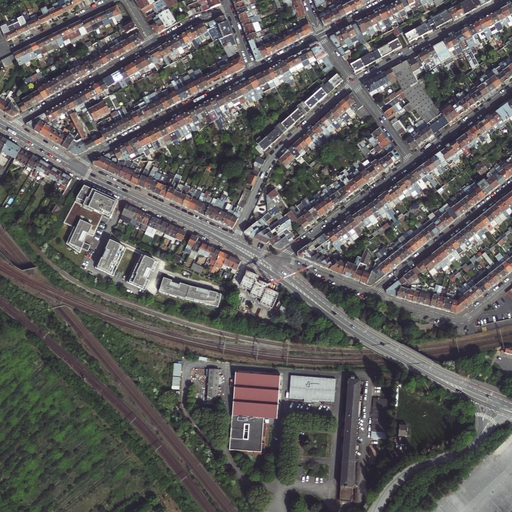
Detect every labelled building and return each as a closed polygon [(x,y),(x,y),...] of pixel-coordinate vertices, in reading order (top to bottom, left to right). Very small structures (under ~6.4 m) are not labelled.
[(64,0),(63,0),(58,3),(64,13),(67,12),(69,10),(64,0)] [(70,0),(64,0),(69,10),(73,9),(75,8),(74,6),(70,0)] [(139,8),(141,11),(149,6),(150,6),(154,3),(152,0),(144,0),(137,4),(139,8)] [(150,6),(149,6),(141,11),(145,17),(147,22),(153,19),(155,17),(168,10),(170,8),(177,4),(176,2),(175,0),(159,0),(154,3),(150,6)] [(202,13),(221,5),(220,3),(218,0),(200,8),(202,13)] [(250,6),(255,4),(253,0),(249,0),(235,6),(236,9),(237,11),(250,6)] [(316,8),(321,6),(326,3),(324,0),(316,0),(314,1),(316,6),(316,8)] [(338,0),(339,1),(346,15),(350,13),(352,12),(346,2),(345,0),(338,0)] [(352,0),(349,0),(346,2),(352,12),(355,10),(357,9),(352,0)] [(352,0),(357,9),(358,9),(361,8),(362,7),(358,0),(352,0)] [(406,8),(409,7),(405,0),(402,0),(399,2),(406,14),(408,12),(406,8)] [(428,4),(425,0),(419,0),(422,4),(423,6),(426,12),(428,12),(425,5),(428,4)] [(476,10),(471,2),(470,0),(459,6),(465,16),(471,13),(476,10)] [(481,7),(477,0),(474,0),(471,2),(476,10),(480,8),(481,7)] [(291,11),(303,7),(302,5),(300,1),(286,6),(288,12),(291,11)] [(346,15),(339,1),(334,4),(341,18),(344,16),(346,15)] [(399,2),(398,2),(394,4),(405,24),(407,23),(403,16),(406,15),(406,14),(399,2)] [(54,8),(58,16),(62,14),(64,13),(58,3),(53,5),(54,8)] [(341,18),(334,4),(329,7),(336,21),(339,19),(341,18)] [(402,26),(405,24),(394,4),(392,5),(388,7),(395,21),(398,19),(402,26)] [(118,6),(111,9),(117,21),(124,18),(121,12),(118,6)] [(237,11),(237,13),(238,15),(239,16),(251,12),(255,10),(257,9),(257,7),(251,9),(250,6),(237,11)] [(426,12),(423,6),(417,8),(421,15),(424,14),(426,12)] [(462,18),(465,16),(459,6),(454,9),(459,19),(462,18)] [(304,12),(303,7),(291,11),(292,16),(296,14),(298,19),(306,16),(304,12)] [(336,21),(329,7),(323,10),(330,24),(334,22),(336,21)] [(386,14),(389,19),(388,19),(390,23),(392,26),(394,30),(396,29),(394,24),(393,25),(392,23),(395,21),(388,7),(386,8),(383,10),(385,15),(386,14)] [(507,12),(508,12),(506,7),(504,8),(500,11),(508,25),(509,27),(511,25),(511,19),(511,17),(510,17),(507,12)] [(52,19),(48,11),(47,8),(41,10),(47,22),(50,20),(52,19)] [(54,8),(48,11),(52,19),(56,17),(58,16),(54,8)] [(454,9),(453,8),(448,11),(453,20),(454,22),(457,21),(459,19),(454,9)] [(108,11),(106,12),(111,23),(114,22),(116,25),(119,24),(117,21),(111,9),(108,11)] [(37,15),(41,24),(44,23),(47,22),(41,10),(40,11),(41,13),(37,15)] [(168,10),(155,17),(153,19),(154,21),(155,20),(157,23),(155,23),(157,26),(161,21),(168,10)] [(174,26),(177,25),(168,10),(161,21),(166,31),(174,26)] [(319,17),(324,27),(328,25),(330,24),(323,10),(318,13),(319,17)] [(378,13),(385,26),(390,23),(388,19),(389,19),(386,14),(385,15),(383,10),(381,11),(378,13)] [(448,11),(440,16),(444,24),(450,22),(453,20),(448,11)] [(508,25),(500,11),(498,12),(494,14),(496,19),(497,18),(499,23),(501,27),(506,25),(506,26),(508,25)] [(103,14),(100,15),(105,26),(111,23),(106,12),(103,14)] [(253,17),(251,12),(239,16),(240,20),(241,22),(253,17)] [(383,32),(382,30),(386,28),(385,26),(378,13),(376,14),(372,16),(374,20),(375,20),(378,24),(377,25),(380,30),(383,36),(388,33),(387,30),(383,32)] [(496,19),(494,14),(492,15),(489,17),(497,32),(498,31),(497,29),(501,27),(499,23),(497,18),(496,19)] [(17,18),(17,19),(24,33),(28,31),(30,30),(24,17),(23,15),(17,18)] [(28,15),(24,17),(30,30),(33,28),(35,27),(32,19),(30,20),(28,15)] [(31,18),(32,19),(35,27),(39,25),(41,24),(37,15),(31,18)] [(105,26),(100,15),(96,17),(94,18),(100,29),(105,26)] [(258,16),(253,17),(241,22),(243,26),(243,28),(259,22),(262,21),(260,15),(258,16)] [(375,20),(374,20),(372,16),(371,17),(367,18),(375,32),(380,30),(377,25),(378,24),(375,20)] [(431,20),(436,29),(439,27),(444,24),(440,16),(431,20)] [(212,22),(203,25),(206,31),(217,27),(228,23),(227,20),(226,17),(212,22)] [(496,32),(497,32),(489,17),(487,17),(483,20),(485,25),(486,24),(489,29),(488,29),(490,33),(495,31),(496,32)] [(92,19),(89,21),(93,30),(94,32),(100,29),(94,18),(92,19)] [(375,33),(375,32),(367,18),(366,19),(362,21),(369,35),(369,36),(375,33)] [(24,33),(17,19),(15,20),(14,20),(12,21),(13,23),(19,35),(22,34),(24,33)] [(152,23),(149,25),(153,31),(155,35),(158,36),(161,34),(157,26),(155,23),(157,23),(155,20),(154,21),(153,19),(147,22),(148,23),(151,22),(152,23)] [(486,24),(485,25),(483,20),(481,21),(477,23),(486,38),(487,37),(486,35),(490,33),(488,29),(489,29),(486,24)] [(79,22),(76,24),(82,38),(86,36),(85,34),(87,33),(83,23),(82,21),(79,22)] [(87,33),(93,30),(89,21),(86,22),(83,23),(87,33)] [(164,32),(166,31),(161,21),(157,26),(161,34),(164,32)] [(367,36),(369,35),(362,21),(360,22),(357,24),(362,35),(366,33),(367,35),(367,36)] [(263,32),(259,22),(243,28),(246,34),(247,38),(263,32)] [(300,26),(301,27),(306,37),(310,34),(313,33),(310,26),(308,22),(300,26)] [(19,35),(13,23),(7,26),(8,28),(13,38),(17,36),(19,35)] [(136,26),(134,23),(127,27),(124,29),(127,33),(127,34),(131,32),(132,31),(137,28),(136,26)] [(232,34),(228,23),(217,27),(206,31),(210,37),(211,40),(213,43),(214,43),(219,40),(227,55),(228,58),(239,52),(232,34)] [(485,38),(486,38),(477,23),(476,24),(472,26),(480,39),(484,37),(485,38)] [(83,38),(82,38),(76,24),(73,25),(70,27),(77,41),(83,38)] [(363,36),(362,35),(357,24),(355,25),(352,27),(358,40),(362,47),(367,44),(363,36)] [(200,26),(198,27),(205,39),(210,37),(206,31),(203,25),(202,26),(200,26)] [(425,25),(415,30),(419,38),(426,35),(429,33),(425,25)] [(10,39),(13,38),(8,28),(7,26),(1,28),(7,41),(10,39)] [(481,42),(480,39),(472,26),(471,26),(467,29),(474,42),(477,40),(479,44),(480,44),(481,45),(483,44),(481,42)] [(68,28),(64,30),(72,44),(77,41),(70,27),(68,28)] [(205,39),(198,27),(197,28),(194,30),(199,39),(201,42),(205,40),(205,39)] [(299,28),(301,30),(296,33),(299,40),(303,38),(306,37),(301,27),(299,28)] [(357,40),(358,40),(352,27),(349,28),(345,30),(351,41),(356,38),(357,40)] [(134,36),(140,45),(143,43),(145,42),(138,31),(137,28),(132,31),(133,32),(134,32),(136,35),(134,35),(134,36)] [(461,32),(470,49),(476,45),(474,42),(467,29),(464,30),(461,32)] [(62,31),(59,32),(64,44),(66,48),(72,45),(72,44),(64,30),(62,31)] [(199,39),(194,30),(193,30),(190,32),(195,41),(199,39)] [(354,47),(351,41),(345,30),(344,31),(341,32),(343,37),(342,37),(345,42),(348,47),(349,49),(354,47)] [(414,41),(419,38),(415,30),(405,36),(409,44),(414,41)] [(264,31),(263,32),(247,38),(249,42),(249,43),(256,40),(258,39),(262,38),(264,37),(266,36),(264,31)] [(56,34),(53,35),(59,47),(64,44),(59,32),(56,34)] [(188,33),(185,35),(190,43),(192,42),(197,51),(200,50),(197,45),(195,41),(190,32),(188,33)] [(339,33),(335,35),(343,50),(348,47),(345,42),(342,37),(343,37),(341,32),(339,33)] [(479,66),(470,49),(461,32),(458,33),(454,36),(463,52),(473,70),(478,66),(479,66)] [(297,41),(299,40),(296,33),(291,35),(290,33),(288,33),(289,35),(293,43),(297,41)] [(59,47),(53,35),(50,37),(48,38),(53,50),(54,50),(59,47)] [(190,43),(185,35),(184,35),(181,37),(187,49),(188,50),(190,48),(188,44),(190,43)] [(291,44),(293,43),(289,35),(283,38),(287,46),(291,44)] [(333,36),(329,39),(342,58),(345,56),(346,56),(345,54),(343,50),(335,35),(333,36)] [(123,37),(125,41),(130,50),(133,49),(135,48),(130,38),(127,40),(126,37),(125,37),(124,36),(123,37)] [(130,38),(135,48),(138,46),(140,45),(134,36),(130,38)] [(272,54),(274,53),(271,45),(267,36),(266,36),(264,37),(267,45),(264,46),(268,56),(272,54)] [(463,52),(454,36),(452,37),(448,39),(450,44),(451,43),(453,47),(453,48),(457,55),(463,52)] [(130,50),(125,41),(123,37),(118,40),(120,44),(125,53),(128,52),(130,50)] [(187,49),(181,37),(179,38),(176,40),(183,52),(187,49)] [(277,38),(275,39),(276,43),(277,43),(280,50),(283,49),(285,48),(287,46),(283,38),(282,37),(278,40),(277,38)] [(53,50),(48,38),(45,39),(42,41),(48,53),(53,50)] [(267,57),(268,56),(264,46),(262,38),(258,39),(259,42),(257,43),(260,51),(263,59),(267,57)] [(100,46),(109,63),(113,60),(115,59),(110,50),(107,52),(102,44),(105,41),(104,39),(99,42),(97,42),(100,46)] [(446,40),(443,42),(452,58),(457,55),(453,48),(453,47),(451,43),(450,44),(448,39),(446,40)] [(115,47),(120,56),(123,55),(125,53),(120,44),(118,40),(114,42),(113,43),(115,47)] [(183,52),(176,40),(175,40),(172,42),(178,53),(180,56),(184,53),(183,52)] [(252,49),(253,53),(258,51),(255,43),(257,42),(256,40),(249,43),(252,49)] [(402,48),(398,40),(388,45),(392,53),(398,50),(402,48)] [(39,42),(36,43),(42,55),(48,53),(42,41),(39,42)] [(178,53),(172,42),(171,43),(167,45),(174,57),(176,56),(175,55),(178,53)] [(446,66),(454,62),(452,58),(443,42),(438,44),(432,48),(440,63),(441,64),(444,63),(446,66)] [(31,46),(37,58),(42,55),(36,43),(34,45),(31,46)] [(110,50),(115,59),(119,57),(120,56),(115,47),(113,43),(108,46),(110,50)] [(280,50),(277,43),(276,43),(271,45),(274,53),(278,51),(280,50)] [(505,52),(511,48),(508,44),(505,47),(503,48),(505,52)] [(174,57),(167,45),(166,45),(162,48),(168,57),(170,55),(172,58),(173,58),(174,59),(175,59),(174,57)] [(388,45),(374,53),(378,61),(385,57),(392,53),(388,45)] [(28,47),(25,49),(31,61),(37,58),(31,46),(28,47)] [(97,52),(104,65),(108,63),(109,63),(100,46),(97,47),(99,51),(97,52)] [(334,68),(319,46),(317,46),(314,47),(310,49),(317,61),(319,64),(323,62),(327,68),(322,71),(324,76),(334,68)] [(166,58),(168,57),(162,48),(161,48),(158,50),(162,58),(167,67),(169,66),(170,66),(166,58)] [(436,67),(440,63),(432,48),(430,49),(427,50),(436,67)] [(500,50),(496,53),(499,57),(505,52),(503,48),(500,50)] [(19,52),(25,63),(25,64),(31,61),(25,49),(23,50),(19,52)] [(88,59),(95,71),(98,69),(100,68),(92,55),(89,49),(86,51),(84,52),(88,59)] [(317,61),(310,49),(309,50),(304,52),(310,64),(317,61)] [(158,61),(162,58),(158,50),(154,52),(148,56),(153,65),(157,63),(159,62),(158,61)] [(422,53),(430,67),(431,67),(433,70),(436,67),(427,50),(425,51),(422,53)] [(260,51),(258,52),(258,51),(253,53),(257,61),(258,62),(260,61),(263,59),(260,51)] [(345,56),(348,60),(358,55),(355,51),(351,53),(346,56),(345,56)] [(19,66),(25,63),(19,52),(17,53),(14,55),(16,60),(17,61),(19,66)] [(92,55),(100,68),(103,66),(104,65),(97,52),(92,55)] [(310,64),(304,52),(302,53),(297,56),(304,68),(310,64)] [(372,64),(378,61),(374,53),(361,60),(365,68),(372,64)] [(431,69),(430,67),(422,53),(420,54),(417,56),(418,58),(424,69),(426,72),(431,69)] [(217,55),(220,61),(217,62),(221,69),(226,78),(229,77),(231,76),(226,66),(222,58),(221,56),(219,54),(217,55)] [(16,60),(14,55),(1,61),(5,67),(17,61),(16,60)] [(234,75),(236,73),(231,63),(228,58),(227,55),(222,58),(226,66),(231,76),(234,75)] [(236,60),(236,61),(231,63),(236,73),(241,71),(244,69),(245,66),(241,56),(240,55),(236,57),(237,59),(236,60)] [(153,65),(148,56),(147,56),(143,58),(150,70),(155,67),(153,65)] [(304,68),(297,56),(296,56),(291,59),(298,71),(304,68)] [(145,73),(150,70),(143,58),(142,59),(138,61),(145,73)] [(406,62),(412,73),(420,69),(421,71),(424,69),(418,58),(416,59),(412,61),(410,62),(410,60),(406,62)] [(84,63),(90,73),(93,72),(95,71),(88,59),(86,60),(86,61),(84,63)] [(291,74),(298,71),(291,59),(289,60),(284,62),(291,74)] [(361,70),(365,68),(361,60),(351,65),(355,73),(361,70)] [(145,73),(138,61),(137,62),(134,64),(139,73),(140,76),(145,73)] [(289,78),(292,77),(291,74),(284,62),(282,64),(278,66),(287,83),(289,87),(294,84),(292,81),(291,81),(289,78)] [(412,73),(406,62),(397,67),(391,70),(397,82),(401,89),(403,93),(406,99),(410,104),(414,110),(420,117),(435,106),(421,88),(419,84),(422,82),(420,79),(417,81),(412,73)] [(90,73),(84,63),(79,66),(85,76),(89,74),(90,73)] [(134,76),(139,73),(134,64),(131,65),(129,67),(134,76)] [(511,77),(511,73),(505,65),(505,64),(499,68),(502,73),(508,80),(511,77)] [(85,76),(79,66),(79,65),(74,68),(81,79),(83,77),(85,76)] [(70,71),(73,76),(76,82),(79,80),(81,79),(74,68),(73,66),(68,68),(70,71)] [(286,84),(287,83),(278,66),(276,67),(272,69),(280,85),(284,83),(284,84),(285,83),(286,84)] [(129,67),(127,68),(126,68),(124,70),(130,81),(132,80),(135,78),(134,76),(129,67)] [(226,78),(221,69),(204,78),(209,87),(219,82),(222,81),(226,78)] [(280,85),(272,69),(270,70),(267,71),(276,87),(280,85)] [(119,72),(123,80),(127,88),(129,87),(130,86),(128,82),(130,81),(124,70),(122,71),(119,72)] [(207,89),(209,87),(204,78),(200,70),(195,73),(204,90),(207,89)] [(389,71),(385,74),(391,86),(397,82),(391,70),(389,71)] [(498,76),(494,70),(491,72),(492,73),(493,75),(501,85),(506,82),(508,80),(502,73),(498,76)] [(265,72),(262,74),(271,90),(272,93),(276,91),(275,88),(276,87),(267,71),(265,72)] [(43,77),(40,72),(37,74),(35,75),(36,77),(38,81),(43,78),(43,77)] [(115,75),(111,77),(115,84),(118,82),(123,80),(119,72),(115,75)] [(62,75),(61,76),(64,82),(67,87),(69,86),(70,85),(72,84),(69,79),(65,73),(62,75)] [(202,91),(204,90),(195,73),(189,76),(198,93),(202,91)] [(174,81),(177,86),(174,88),(181,102),(185,100),(187,99),(179,85),(178,82),(174,74),(171,75),(174,81)] [(255,78),(263,94),(271,90),(262,74),(260,75),(255,78)] [(391,86),(385,74),(382,75),(378,77),(384,87),(387,86),(388,87),(391,86)] [(43,78),(44,80),(50,90),(54,87),(51,81),(50,82),(49,83),(48,80),(50,79),(47,75),(43,77),(43,78)] [(329,83),(325,78),(321,82),(323,84),(330,93),(338,86),(343,81),(338,75),(329,83)] [(500,87),(501,85),(493,75),(487,79),(495,90),(500,87)] [(196,94),(198,93),(189,76),(183,78),(192,96),(196,94)] [(450,82),(452,84),(460,78),(458,76),(450,82)] [(485,76),(479,80),(482,85),(489,94),(493,91),(495,90),(487,79),(485,76)] [(106,80),(103,81),(107,88),(115,84),(111,77),(106,80)] [(190,97),(192,96),(183,78),(183,77),(180,79),(180,80),(178,82),(179,85),(187,99),(190,97)] [(376,78),(372,81),(379,94),(385,90),(384,87),(378,77),(376,78)] [(263,94),(255,78),(253,79),(249,81),(259,100),(262,99),(261,95),(263,94)] [(53,95),(50,90),(44,80),(39,83),(48,98),(51,96),(53,95)] [(123,90),(127,88),(123,80),(118,82),(123,90)] [(107,88),(103,81),(100,83),(98,84),(106,99),(108,97),(106,92),(108,91),(107,88)] [(256,102),(259,100),(249,81),(247,82),(244,84),(253,101),(255,100),(256,102)] [(368,83),(363,86),(372,98),(379,94),(372,81),(368,83)] [(35,85),(37,88),(44,100),(46,99),(48,98),(39,83),(35,85)] [(95,86),(93,87),(101,101),(103,100),(106,99),(98,84),(95,86)] [(169,86),(170,89),(167,91),(175,105),(179,103),(181,102),(174,88),(172,84),(169,86)] [(253,101),(244,84),(242,85),(238,87),(246,103),(249,101),(251,105),(254,103),(253,101)] [(313,97),(319,103),(325,97),(330,93),(323,84),(319,88),(321,90),(313,97)] [(487,96),(489,94),(482,85),(477,90),(483,99),(487,96)] [(90,89),(88,90),(93,99),(96,97),(99,102),(101,101),(93,87),(90,89)] [(245,107),(248,106),(246,103),(238,87),(236,88),(233,90),(240,103),(241,105),(241,106),(244,104),(245,107)] [(31,91),(33,94),(38,103),(41,102),(44,100),(37,88),(31,91)] [(481,100),(483,99),(477,90),(475,88),(471,91),(479,102),(481,100)] [(159,91),(156,93),(159,97),(165,110),(168,109),(170,108),(162,92),(160,89),(158,90),(159,91)] [(93,99),(88,90),(85,92),(83,93),(91,106),(94,104),(91,100),(93,99)] [(174,106),(175,105),(167,91),(167,90),(162,92),(170,108),(172,107),(174,106)] [(234,106),(240,103),(233,90),(231,90),(227,93),(234,106)] [(467,95),(474,105),(477,103),(479,102),(471,91),(469,93),(467,90),(464,92),(467,95)] [(397,97),(395,93),(395,92),(389,96),(389,97),(391,101),(397,97)] [(91,106),(83,93),(81,94),(78,95),(85,106),(86,109),(87,108),(91,106)] [(163,111),(165,110),(159,97),(156,93),(150,96),(152,99),(152,100),(159,113),(163,111)] [(234,106),(227,93),(225,93),(221,96),(229,111),(235,108),(234,106)] [(350,109),(353,107),(358,112),(363,108),(353,93),(348,97),(343,101),(350,109)] [(385,106),(380,109),(384,115),(399,104),(400,103),(398,101),(401,99),(403,101),(406,99),(403,93),(397,97),(391,101),(385,106)] [(473,106),(474,105),(467,95),(465,97),(462,93),(460,95),(470,109),(473,106)] [(38,103),(33,94),(28,97),(33,107),(36,105),(38,103)] [(459,101),(460,103),(458,105),(464,113),(468,110),(470,109),(460,95),(459,94),(456,96),(459,101)] [(0,109),(4,102),(8,96),(6,95),(5,97),(1,95),(0,96),(0,109)] [(74,98),(80,109),(85,106),(78,95),(76,97),(74,98)] [(5,113),(11,104),(14,100),(10,97),(8,96),(4,102),(0,109),(3,112),(5,113)] [(231,114),(229,111),(221,96),(219,96),(215,99),(223,114),(225,112),(228,116),(231,114)] [(24,103),(28,110),(30,108),(33,107),(28,97),(22,100),(24,103)] [(147,97),(144,99),(146,103),(153,117),(157,115),(159,113),(152,100),(152,99),(149,101),(147,97)] [(299,105),(307,113),(314,107),(319,103),(313,97),(304,104),(302,102),(299,105)] [(391,101),(389,97),(383,101),(384,103),(385,106),(391,101)] [(72,99),(70,100),(75,109),(77,113),(78,113),(81,111),(80,109),(74,98),(72,99)] [(224,119),(225,119),(223,114),(215,99),(213,100),(209,102),(221,124),(225,122),(224,119)] [(66,102),(71,111),(75,109),(70,100),(68,101),(66,102)] [(108,108),(103,100),(101,101),(99,102),(98,102),(99,104),(100,105),(103,111),(108,108)] [(350,118),(355,114),(350,109),(343,101),(341,103),(339,105),(350,118)] [(451,101),(448,103),(451,107),(458,117),(462,114),(464,113),(458,105),(455,107),(454,105),(451,101)] [(62,105),(70,117),(71,117),(73,115),(71,111),(66,102),(64,103),(62,105)] [(207,103),(203,105),(211,119),(214,117),(216,121),(218,126),(221,124),(209,102),(207,103)] [(19,106),(22,113),(24,111),(28,110),(24,103),(19,106)] [(140,124),(141,123),(134,110),(132,105),(131,103),(129,104),(131,108),(133,111),(130,112),(136,125),(140,124)] [(141,105),(140,103),(138,104),(146,120),(150,118),(153,117),(146,103),(141,105)] [(12,105),(11,104),(5,113),(12,117),(14,117),(18,115),(20,114),(17,110),(18,109),(15,107),(14,107),(12,105)] [(144,121),(146,120),(138,104),(134,106),(135,109),(134,110),(141,123),(144,121)] [(402,109),(399,104),(384,115),(385,117),(388,120),(402,109)] [(410,104),(404,108),(409,114),(414,110),(410,104)] [(66,119),(70,117),(62,105),(60,106),(59,107),(66,119)] [(210,124),(213,123),(211,119),(203,105),(199,107),(193,110),(200,123),(202,122),(202,121),(207,118),(210,124)] [(296,107),(298,110),(290,117),(295,124),(302,118),(307,113),(299,105),(296,107)] [(344,121),(346,123),(350,118),(339,105),(337,107),(334,109),(338,113),(337,113),(341,118),(341,117),(344,121)] [(511,122),(511,121),(511,111),(507,105),(505,106),(502,109),(510,120),(511,122)] [(55,109),(62,121),(66,119),(59,107),(57,108),(55,109)] [(135,126),(136,125),(130,112),(127,113),(124,107),(121,108),(122,110),(132,128),(135,126)] [(458,117),(451,107),(441,114),(448,124),(454,120),(458,117)] [(90,110),(93,116),(98,113),(95,108),(93,109),(90,110)] [(58,123),(62,121),(55,109),(53,110),(51,111),(58,123)] [(332,111),(329,114),(340,125),(344,121),(341,117),(341,118),(337,113),(338,113),(334,109),(332,111)] [(510,120),(502,109),(501,110),(496,113),(503,123),(507,120),(507,121),(510,120)] [(130,129),(132,128),(122,110),(117,113),(126,131),(130,129)] [(204,130),(200,123),(193,110),(191,111),(187,113),(196,129),(199,128),(201,132),(204,130)] [(45,115),(48,119),(50,123),(51,122),(54,125),(57,124),(58,123),(51,111),(48,113),(45,115)] [(370,116),(366,111),(360,115),(364,121),(370,116)] [(124,132),(126,131),(117,113),(117,112),(114,114),(118,123),(116,124),(121,134),(123,132),(124,132)] [(73,122),(78,119),(77,117),(77,116),(79,114),(78,113),(77,113),(73,115),(71,117),(73,122)] [(186,114),(181,116),(189,131),(192,129),(193,132),(194,132),(196,134),(198,133),(196,129),(187,113),(186,114)] [(491,117),(499,129),(501,132),(506,128),(503,123),(496,113),(494,115),(491,117)] [(336,131),(341,127),(340,125),(329,114),(327,115),(324,118),(327,122),(328,121),(331,125),(336,131)] [(441,114),(425,125),(433,136),(441,129),(448,124),(441,114)] [(48,119),(45,115),(27,125),(27,127),(35,132),(40,123),(41,123),(46,120),(48,119)] [(192,137),(190,134),(189,131),(181,116),(179,117),(175,119),(183,135),(186,140),(192,137)] [(372,119),(370,116),(364,121),(362,122),(364,125),(372,119)] [(119,135),(121,134),(116,124),(112,117),(110,118),(112,122),(111,123),(109,124),(116,136),(119,135)] [(277,126),(283,134),(290,128),(295,124),(290,117),(283,123),(282,122),(277,126)] [(499,129),(491,117),(489,118),(485,121),(486,122),(488,125),(489,125),(492,129),(491,129),(494,133),(499,129)] [(114,137),(116,136),(109,124),(107,118),(102,121),(102,122),(111,139),(114,137)] [(331,135),(336,131),(331,125),(328,121),(327,122),(324,118),(323,120),(320,122),(331,135)] [(44,125),(41,123),(40,123),(35,132),(37,133),(40,135),(46,126),(49,123),(50,123),(48,119),(46,120),(47,122),(46,122),(45,124),(44,125)] [(183,135),(175,119),(173,120),(169,123),(177,138),(183,135)] [(421,120),(416,123),(420,128),(428,139),(431,137),(433,136),(425,125),(421,120)] [(396,132),(399,136),(409,150),(411,149),(412,151),(416,148),(418,147),(406,131),(399,121),(398,122),(397,122),(400,126),(402,128),(396,132)] [(485,121),(484,121),(480,124),(486,133),(488,135),(489,137),(494,133),(491,129),(492,129),(489,125),(488,125),(486,122),(485,121)] [(109,140),(111,139),(102,122),(100,123),(102,127),(99,128),(102,132),(106,141),(109,140)] [(327,139),(331,135),(320,122),(318,124),(315,126),(318,130),(319,129),(322,133),(327,139)] [(177,138),(169,123),(167,124),(163,125),(171,140),(172,141),(174,140),(176,143),(176,144),(179,142),(177,138)] [(486,133),(480,124),(478,126),(475,128),(486,142),(488,140),(486,136),(484,134),(486,133)] [(171,140),(163,125),(161,126),(157,129),(163,139),(165,143),(171,140)] [(46,126),(40,135),(44,137),(46,139),(52,129),(46,126)] [(54,126),(52,129),(46,139),(49,140),(51,141),(59,129),(54,126)] [(266,138),(272,144),(278,139),(283,134),(277,126),(273,130),(274,131),(266,138)] [(322,143),(327,139),(322,133),(319,129),(318,130),(315,126),(313,128),(310,130),(322,143)] [(426,140),(428,139),(420,128),(415,132),(423,143),(426,140)] [(483,144),(486,142),(475,128),(474,129),(470,132),(473,136),(474,136),(477,139),(479,138),(480,140),(483,144)] [(59,129),(51,141),(54,143),(56,144),(63,132),(59,129)] [(63,132),(56,144),(59,146),(62,148),(70,135),(72,133),(65,129),(63,132)] [(163,139),(157,129),(156,130),(152,131),(161,148),(164,147),(163,145),(160,140),(163,139)] [(379,129),(365,140),(367,142),(368,142),(370,144),(383,135),(381,131),(379,129)] [(409,131),(408,130),(406,131),(418,147),(422,144),(423,143),(415,132),(413,129),(409,131)] [(306,134),(312,142),(316,147),(318,148),(322,144),(322,143),(310,130),(309,132),(306,134)] [(161,148),(152,131),(150,133),(146,134),(155,150),(155,151),(161,148)] [(474,136),(473,136),(470,132),(469,132),(465,135),(473,146),(475,149),(478,147),(476,144),(474,142),(476,140),(477,139),(474,136)] [(101,133),(96,135),(101,144),(103,143),(105,142),(101,133)] [(152,152),(155,150),(146,134),(145,135),(141,137),(151,156),(152,158),(155,157),(152,152)] [(304,136),(301,139),(310,149),(312,151),(316,147),(312,142),(306,134),(304,136)] [(70,135),(62,148),(65,150),(68,151),(74,142),(76,138),(70,135)] [(96,135),(92,137),(93,141),(96,146),(99,145),(101,144),(96,135)] [(370,145),(374,150),(378,146),(379,147),(383,143),(382,143),(387,140),(385,137),(383,135),(370,144),(370,145)] [(468,150),(473,146),(465,135),(463,137),(460,139),(463,144),(464,143),(467,147),(467,148),(468,150)] [(255,142),(264,151),(266,150),(272,144),(266,138),(263,141),(259,136),(256,139),(255,142)] [(0,155),(2,151),(8,141),(6,140),(1,137),(0,139),(0,155)] [(146,158),(151,156),(141,137),(139,138),(136,140),(143,153),(144,155),(146,158)] [(84,142),(88,151),(91,149),(95,147),(92,141),(91,140),(89,141),(88,139),(84,142)] [(306,153),(310,149),(301,139),(299,140),(296,143),(306,153)] [(459,140),(455,143),(462,153),(466,157),(471,153),(468,150),(467,148),(467,147),(464,143),(463,144),(460,139),(459,140)] [(140,155),(143,153),(136,140),(135,140),(133,141),(140,155)] [(382,143),(383,143),(379,147),(378,146),(374,150),(378,155),(379,154),(381,152),(384,150),(385,149),(387,148),(391,145),(389,142),(387,140),(382,143)] [(15,145),(8,141),(2,151),(13,158),(15,159),(21,150),(21,149),(19,148),(15,145)] [(88,151),(84,142),(83,141),(77,144),(74,142),(68,151),(75,156),(78,156),(81,154),(88,151)] [(135,157),(140,155),(133,141),(131,142),(128,144),(135,157)] [(366,147),(362,142),(357,146),(361,151),(366,147)] [(294,144),(292,147),(301,157),(306,153),(296,143),(294,144)] [(462,153),(455,143),(453,144),(450,146),(458,156),(462,153)] [(131,159),(135,157),(128,144),(127,144),(126,145),(124,146),(131,159)] [(387,148),(384,150),(394,164),(398,161),(400,157),(391,145),(387,148)] [(131,159),(124,146),(123,147),(119,149),(123,158),(125,162),(126,162),(127,162),(131,159)] [(448,148),(445,150),(448,154),(452,158),(451,159),(454,163),(460,159),(458,156),(450,146),(448,148)] [(301,157),(292,147),(289,149),(287,151),(294,159),(297,163),(302,159),(301,157)] [(381,173),(384,171),(378,163),(376,161),(376,160),(373,163),(367,155),(370,152),(366,147),(361,151),(367,160),(370,164),(378,175),(381,173)] [(118,161),(123,158),(119,149),(116,150),(113,152),(115,156),(118,161)] [(24,152),(21,150),(15,159),(21,162),(27,153),(24,152)] [(381,152),(386,157),(383,159),(382,160),(385,164),(386,163),(390,167),(392,165),(394,164),(384,150),(381,152)] [(448,154),(445,150),(443,151),(440,154),(446,162),(448,165),(449,166),(453,164),(454,165),(455,164),(454,163),(451,159),(452,158),(448,154)] [(279,161),(285,167),(288,164),(294,159),(287,151),(282,157),(279,161)] [(30,155),(27,153),(21,162),(27,166),(32,157),(30,155)] [(93,162),(94,166),(98,168),(102,170),(107,160),(106,159),(108,157),(110,156),(109,154),(93,162)] [(446,162),(440,154),(437,156),(435,157),(441,165),(446,162)] [(129,182),(131,183),(138,168),(139,167),(141,162),(146,159),(146,158),(144,155),(132,161),(133,163),(132,165),(125,180),(129,182)] [(32,157),(27,166),(26,167),(33,170),(34,169),(39,160),(37,158),(33,156),(32,157)] [(107,160),(102,170),(106,172),(108,173),(113,163),(117,164),(119,164),(119,163),(118,161),(115,156),(112,157),(111,157),(110,158),(112,159),(111,162),(107,160)] [(255,162),(263,166),(265,161),(257,157),(255,162)] [(441,165),(435,157),(432,159),(430,161),(440,175),(441,176),(444,174),(441,170),(439,168),(442,166),(441,165)] [(355,168),(367,184),(371,181),(373,179),(365,168),(363,166),(360,168),(356,162),(355,163),(352,158),(349,160),(355,168)] [(39,160),(34,169),(36,170),(35,173),(39,175),(45,164),(43,162),(39,160)] [(385,164),(382,160),(378,163),(384,171),(388,169),(390,167),(386,163),(385,164)] [(511,176),(511,170),(505,162),(504,160),(503,161),(505,164),(502,165),(501,163),(498,165),(509,179),(511,176)] [(437,177),(440,175),(430,161),(428,163),(425,165),(424,165),(428,170),(429,169),(432,173),(433,172),(435,174),(437,177)] [(121,164),(118,165),(118,166),(114,175),(118,177),(120,178),(127,162),(126,162),(125,162),(124,163),(120,163),(121,164)] [(132,165),(127,162),(120,178),(123,180),(125,180),(132,165)] [(117,164),(113,163),(108,173),(111,174),(114,175),(118,166),(117,165),(117,164)] [(50,166),(45,164),(39,175),(44,178),(46,176),(51,167),(50,166)] [(365,168),(373,179),(377,177),(378,175),(370,164),(365,168)] [(487,178),(489,181),(486,183),(493,192),(497,188),(500,187),(489,173),(482,164),(475,169),(481,177),(485,173),(488,177),(487,178)] [(429,169),(428,170),(424,165),(423,166),(420,168),(429,181),(434,187),(437,185),(433,181),(429,175),(431,173),(432,173),(429,169)] [(498,170),(496,171),(505,183),(508,180),(509,179),(498,165),(496,167),(498,170)] [(46,176),(56,182),(62,174),(57,171),(51,167),(46,176)] [(138,176),(141,170),(138,168),(131,183),(135,185),(138,186),(142,178),(138,176)] [(363,187),(367,184),(355,168),(350,171),(352,175),(350,177),(359,189),(363,187)] [(424,184),(429,181),(420,168),(418,170),(415,172),(423,183),(424,184)] [(494,169),(489,173),(500,187),(503,184),(505,183),(496,171),(494,169)] [(151,173),(150,175),(144,189),(147,190),(149,191),(157,173),(152,170),(151,173)] [(250,175),(246,184),(254,187),(257,180),(260,173),(254,170),(248,170),(247,173),(250,175)] [(356,191),(359,189),(350,177),(347,173),(345,170),(339,174),(354,194),(356,191)] [(142,178),(138,186),(141,188),(144,189),(150,175),(147,174),(147,172),(145,171),(142,178)] [(424,184),(423,183),(415,172),(413,174),(411,175),(419,186),(420,188),(422,191),(427,188),(424,184)] [(163,175),(157,173),(149,191),(152,193),(154,194),(163,175)] [(62,174),(56,182),(54,187),(59,190),(60,188),(67,177),(65,176),(62,174)] [(168,178),(160,196),(164,198),(166,199),(175,178),(176,177),(170,174),(168,178)] [(339,184),(349,197),(351,195),(354,194),(339,174),(337,176),(341,182),(339,184)] [(163,175),(154,194),(158,195),(160,196),(168,178),(163,175)] [(419,186),(411,175),(408,177),(406,178),(418,195),(419,196),(422,194),(419,189),(420,188),(419,186)] [(60,188),(65,191),(70,182),(72,180),(70,179),(67,177),(60,188)] [(172,202),(179,185),(181,181),(175,178),(166,199),(169,201),(172,202)] [(404,180),(401,182),(404,187),(405,186),(408,190),(407,190),(411,195),(413,199),(418,195),(406,178),(404,180)] [(490,194),(493,192),(486,183),(483,180),(477,185),(486,197),(490,194)] [(334,183),(337,186),(335,188),(338,192),(337,192),(340,197),(341,196),(344,200),(347,198),(349,197),(339,184),(337,181),(334,183)] [(404,187),(401,182),(399,183),(396,186),(403,195),(405,197),(408,195),(409,196),(411,195),(407,190),(408,190),(405,186),(404,187)] [(484,199),(486,197),(477,185),(475,183),(470,187),(481,201),(484,199)] [(188,189),(185,188),(177,204),(180,206),(183,207),(193,186),(190,184),(188,189)] [(179,185),(172,202),(175,203),(177,204),(185,188),(179,185)] [(329,185),(329,186),(328,188),(339,204),(342,202),(344,200),(341,196),(340,197),(337,192),(338,192),(335,188),(333,189),(330,185),(329,185)] [(90,189),(86,187),(84,186),(64,223),(74,228),(72,233),(70,232),(68,236),(70,237),(66,244),(80,253),(82,249),(89,252),(91,247),(84,244),(85,243),(83,242),(86,235),(88,236),(88,234),(93,237),(101,219),(103,215),(104,216),(103,217),(109,220),(110,218),(111,219),(119,202),(116,201),(113,200),(110,198),(106,197),(102,195),(96,192),(90,189)] [(199,188),(193,186),(183,207),(187,209),(189,210),(197,191),(199,188)] [(279,195),(272,186),(266,192),(267,205),(279,195)] [(403,195),(396,186),(395,186),(391,189),(398,199),(403,195)] [(469,186),(464,190),(476,205),(479,202),(481,201),(470,187),(469,186)] [(327,187),(323,191),(335,207),(338,205),(339,204),(328,188),(327,187)] [(251,191),(246,189),(238,206),(244,208),(251,191)] [(398,199),(391,189),(390,191),(386,193),(393,203),(398,199)] [(474,207),(476,205),(464,190),(459,194),(471,209),(474,207)] [(197,191),(189,210),(192,211),(194,212),(202,194),(203,194),(197,191)] [(333,209),(335,207),(323,191),(322,192),(323,193),(320,196),(330,210),(333,209)] [(202,194),(194,212),(198,214),(200,215),(208,197),(210,193),(207,192),(205,195),(202,194)] [(393,203),(386,193),(385,194),(382,196),(389,206),(393,203)] [(328,212),(330,210),(320,196),(318,194),(313,197),(315,200),(319,205),(326,214),(328,212)] [(470,210),(471,209),(459,194),(455,197),(467,212),(470,210)] [(215,222),(217,223),(226,203),(228,198),(223,195),(221,200),(211,220),(215,222)] [(283,202),(279,195),(267,205),(268,211),(276,212),(277,214),(279,213),(275,208),(283,202)] [(389,211),(391,209),(389,206),(382,196),(380,197),(377,200),(392,220),(394,223),(396,222),(393,217),(389,211)] [(204,216),(206,217),(214,199),(208,197),(200,215),(204,216)] [(215,197),(214,199),(206,217),(208,219),(211,220),(221,200),(215,197)] [(467,212),(455,197),(453,199),(453,198),(450,200),(453,203),(463,216),(466,213),(467,212)] [(511,204),(506,197),(505,198),(501,201),(511,214),(511,204)] [(313,223),(315,221),(301,202),(299,199),(294,203),(295,205),(310,225),(313,223)] [(307,204),(304,200),(301,202),(315,221),(318,219),(320,218),(311,205),(309,207),(307,204)] [(390,221),(392,220),(377,200),(375,201),(372,203),(379,212),(382,216),(385,215),(386,217),(390,221)] [(312,201),(310,203),(311,205),(320,218),(324,215),(326,214),(319,205),(317,206),(313,201),(312,201)] [(510,217),(511,214),(501,201),(500,202),(496,205),(507,219),(509,222),(511,220),(510,217)] [(61,205),(58,203),(52,213),(58,216),(63,207),(61,205)] [(226,203),(217,223),(221,224),(223,225),(232,206),(226,203)] [(379,212),(372,203),(371,204),(367,207),(377,220),(380,218),(377,213),(379,212)] [(451,206),(452,207),(450,208),(459,219),(462,217),(463,216),(453,203),(450,205),(451,206)] [(308,227),(310,225),(295,205),(292,208),(291,207),(289,209),(291,212),(298,222),(302,227),(304,230),(308,227)] [(418,206),(413,209),(411,211),(412,213),(420,207),(419,205),(418,206)] [(457,220),(459,219),(450,208),(449,207),(447,205),(443,208),(454,222),(457,220)] [(507,219),(496,205),(495,206),(492,208),(503,223),(507,219)] [(129,228),(130,226),(132,220),(137,210),(132,208),(126,206),(122,215),(127,217),(123,226),(129,228)] [(232,206),(223,225),(226,227),(229,228),(237,208),(236,207),(234,212),(231,211),(233,206),(232,206)] [(238,219),(239,220),(244,208),(238,206),(237,208),(229,228),(231,229),(233,230),(234,229),(238,219)] [(366,214),(369,219),(369,220),(371,223),(373,225),(373,226),(378,222),(377,220),(367,207),(365,208),(362,211),(365,215),(366,214)] [(453,223),(454,222),(443,208),(439,211),(450,226),(453,223)] [(492,208),(490,210),(488,212),(497,225),(499,227),(503,223),(492,208)] [(140,212),(137,210),(132,220),(130,226),(129,228),(131,229),(133,226),(135,227),(136,226),(142,213),(140,212)] [(438,210),(434,214),(446,229),(449,227),(450,226),(439,211),(438,210)] [(276,212),(268,211),(268,214),(244,233),(245,235),(247,236),(249,237),(269,221),(275,216),(277,214),(276,212)] [(365,215),(362,211),(360,212),(357,214),(365,225),(366,227),(371,223),(369,220),(369,219),(366,214),(365,215)] [(274,224),(277,228),(281,234),(286,230),(298,222),(291,212),(282,218),(279,221),(274,224)] [(497,225),(488,212),(486,213),(483,215),(493,228),(497,225)] [(145,214),(142,213),(136,226),(141,228),(147,215),(145,214)] [(446,229),(434,214),(433,213),(428,217),(430,219),(441,233),(444,230),(446,229)] [(365,225),(357,214),(355,216),(352,218),(362,232),(363,231),(361,228),(365,225)] [(151,217),(147,215),(141,228),(141,229),(146,232),(153,218),(151,217)] [(493,228),(483,215),(482,216),(479,219),(489,231),(492,235),(496,232),(493,228)] [(159,220),(153,218),(146,232),(155,236),(157,231),(161,222),(159,220)] [(362,232),(352,218),(350,220),(347,222),(357,236),(363,233),(362,232)] [(441,233),(430,219),(422,226),(433,239),(438,235),(441,233)] [(489,231),(479,219),(478,219),(475,222),(485,235),(489,231)] [(252,238),(254,239),(265,231),(263,227),(264,227),(265,228),(270,223),(269,221),(249,237),(252,238)] [(161,222),(157,231),(165,235),(170,226),(166,224),(161,222)] [(357,236),(347,222),(344,224),(342,226),(354,243),(360,239),(357,236)] [(485,235),(475,222),(473,223),(470,225),(483,241),(487,238),(485,235)] [(483,241),(470,225),(469,226),(466,229),(478,245),(480,246),(484,243),(483,241)] [(176,240),(180,230),(175,228),(170,226),(165,235),(176,240)] [(354,243),(342,226),(340,227),(337,229),(346,242),(349,240),(352,245),(355,243),(354,243)] [(431,240),(433,239),(422,226),(418,229),(428,243),(431,240)] [(277,228),(271,232),(268,228),(265,231),(254,239),(260,242),(266,245),(269,242),(281,234),(277,228)] [(346,242),(337,229),(335,231),(332,233),(340,245),(341,246),(346,242)] [(428,243),(418,229),(413,232),(424,246),(427,244),(428,243)] [(476,246),(478,245),(466,229),(465,230),(462,232),(471,244),(472,246),(474,244),(476,246)] [(183,232),(180,230),(176,240),(182,243),(186,233),(183,232)] [(271,245),(273,247),(276,245),(281,241),(280,239),(289,233),(286,230),(281,234),(269,242),(271,245)] [(424,246),(413,232),(411,230),(407,234),(419,250),(422,247),(424,246)] [(419,250),(407,234),(405,232),(402,235),(403,236),(415,253),(418,251),(419,250)] [(471,244),(462,232),(460,233),(458,235),(467,248),(471,244)] [(282,250),(291,244),(289,241),(292,239),(295,237),(292,233),(281,241),(276,245),(273,247),(273,248),(277,249),(278,250),(279,250),(280,250),(281,250),(282,250)] [(337,247),(340,245),(332,233),(330,235),(327,237),(330,241),(336,250),(338,249),(337,247)] [(372,235),(371,233),(366,236),(369,242),(371,240),(374,238),(372,235)] [(172,241),(170,244),(173,246),(176,240),(165,235),(165,237),(172,241)] [(467,248),(458,235),(456,237),(453,239),(463,251),(466,248),(467,250),(468,249),(467,248)] [(185,252),(191,255),(197,242),(198,239),(196,238),(192,236),(185,252)] [(414,254),(415,253),(403,236),(398,240),(399,241),(411,256),(414,254)] [(449,242),(460,256),(464,253),(463,251),(453,239),(452,240),(449,242)] [(118,246),(108,241),(103,250),(106,251),(102,260),(99,259),(95,268),(113,276),(116,272),(123,254),(126,249),(118,246)] [(399,241),(394,244),(407,260),(410,257),(411,256),(399,241)] [(199,254),(203,245),(199,243),(197,242),(191,255),(189,257),(196,260),(199,254)] [(445,246),(454,258),(456,260),(460,256),(449,242),(448,243),(445,246)] [(393,243),(389,246),(402,263),(405,261),(407,260),(394,244),(393,243)] [(298,258),(300,259),(301,260),(303,260),(317,250),(312,244),(298,254),(298,258)] [(205,246),(203,245),(199,254),(208,259),(213,249),(210,248),(205,246)] [(401,264),(402,263),(389,246),(388,246),(387,248),(389,249),(392,253),(389,255),(398,266),(401,264)] [(440,249),(450,261),(454,258),(445,246),(444,246),(440,249)] [(317,250),(303,260),(306,262),(308,262),(324,251),(321,247),(318,249),(317,250)] [(215,250),(213,249),(208,259),(211,260),(209,264),(214,266),(220,253),(218,252),(215,250)] [(398,266),(389,255),(384,249),(380,252),(380,253),(394,270),(396,268),(398,266)] [(450,261),(440,249),(439,250),(436,252),(447,266),(451,263),(450,261)] [(327,255),(324,251),(308,262),(313,264),(319,267),(331,258),(328,254),(327,255)] [(362,260),(360,264),(366,267),(367,265),(370,257),(366,251),(362,260)] [(447,266),(436,252),(435,253),(432,256),(441,268),(443,270),(448,267),(447,266)] [(498,261),(500,263),(509,275),(511,272),(511,269),(501,256),(498,252),(494,255),(498,261)] [(220,253),(214,266),(214,268),(211,273),(214,274),(217,268),(221,270),(222,269),(223,266),(228,256),(225,255),(220,253)] [(394,270),(380,253),(376,256),(378,259),(389,273),(392,271),(394,270)] [(505,278),(495,265),(486,254),(483,256),(495,271),(494,273),(500,281),(504,279),(505,278)] [(501,256),(511,269),(511,260),(507,254),(504,256),(502,255),(501,256)] [(157,264),(139,255),(133,269),(129,278),(127,282),(140,288),(145,291),(146,288),(149,282),(147,281),(151,272),(153,273),(157,264)] [(176,255),(173,262),(179,265),(182,258),(179,257),(176,255)] [(233,259),(228,256),(223,266),(228,268),(232,270),(237,272),(239,267),(241,262),(233,259)] [(431,257),(427,259),(437,271),(441,268),(432,256),(431,257)] [(331,258),(319,267),(322,268),(324,269),(335,261),(332,257),(331,258)] [(347,265),(347,266),(343,276),(349,279),(353,281),(357,272),(360,264),(362,260),(358,258),(354,267),(348,265),(347,265)] [(388,274),(389,273),(378,259),(374,262),(375,264),(386,276),(388,274)] [(426,260),(422,263),(427,269),(438,283),(439,280),(435,276),(438,273),(437,271),(427,259),(426,260)] [(335,261),(324,269),(327,270),(329,271),(339,264),(336,260),(335,261)] [(339,264),(329,271),(333,273),(339,275),(343,276),(347,266),(340,263),(339,264)] [(422,273),(427,269),(422,263),(421,264),(417,267),(422,273)] [(495,265),(505,278),(508,275),(509,275),(500,263),(497,265),(496,264),(495,265)] [(201,268),(194,264),(191,270),(201,275),(204,269),(206,265),(203,264),(201,268)] [(386,276),(375,264),(372,271),(380,281),(383,278),(386,276)] [(366,267),(365,272),(364,274),(360,283),(364,285),(366,286),(372,271),(369,270),(371,266),(367,265),(366,267)] [(487,273),(496,285),(500,282),(500,281),(494,273),(488,266),(486,268),(489,271),(487,273)] [(422,273),(417,267),(416,268),(413,271),(417,277),(422,273)] [(481,274),(492,288),(495,285),(496,285),(487,273),(484,269),(480,273),(481,274)] [(376,283),(380,281),(372,271),(366,286),(370,288),(371,287),(376,283)] [(417,285),(421,281),(417,277),(413,271),(411,272),(408,274),(415,283),(416,284),(417,285)] [(364,274),(357,272),(353,281),(357,282),(360,283),(364,274)] [(411,286),(415,283),(408,274),(407,275),(405,277),(408,282),(409,284),(411,286)] [(488,292),(490,289),(491,289),(492,288),(481,274),(476,277),(488,292)] [(230,288),(237,292),(238,289),(239,288),(263,298),(269,286),(245,275),(242,282),(234,278),(230,288)] [(402,285),(403,286),(405,285),(408,282),(405,277),(398,282),(401,286),(402,285)] [(472,280),(483,295),(487,292),(488,292),(476,277),(472,280)] [(171,281),(164,279),(159,292),(161,293),(160,294),(166,296),(166,295),(177,298),(177,297),(180,298),(179,299),(184,300),(184,299),(218,308),(221,295),(215,293),(216,292),(208,290),(207,291),(197,289),(190,287),(179,284),(178,283),(178,284),(172,283),(173,281),(171,281)] [(468,284),(479,298),(483,295),(472,280),(468,284)] [(386,291),(387,294),(392,296),(398,298),(402,289),(402,287),(401,286),(398,282),(386,291)] [(463,287),(475,301),(478,299),(479,298),(468,284),(467,283),(463,286),(463,287)] [(407,287),(406,290),(403,300),(406,301),(408,301),(412,288),(411,286),(409,284),(409,287),(407,287)] [(443,288),(437,286),(437,288),(431,307),(436,309),(437,309),(443,289),(443,288)] [(412,288),(408,301),(412,302),(414,303),(417,292),(414,292),(415,289),(418,290),(418,289),(418,287),(416,287),(412,288)] [(430,307),(431,307),(437,288),(434,287),(433,291),(430,290),(425,306),(430,307)] [(463,287),(459,290),(464,296),(470,305),(474,302),(475,301),(463,287)] [(402,289),(398,298),(401,299),(403,300),(406,290),(402,289)] [(417,292),(414,303),(418,304),(419,304),(423,290),(418,289),(418,290),(417,292)] [(427,290),(423,289),(423,290),(419,304),(423,305),(425,306),(430,290),(427,289),(427,290)] [(449,291),(443,289),(437,309),(442,310),(443,311),(448,293),(449,291)] [(456,295),(448,293),(443,311),(445,311),(448,312),(452,313),(452,312),(455,301),(456,295)] [(464,296),(458,302),(455,301),(452,312),(452,313),(455,314),(456,314),(461,313),(466,308),(470,305),(464,296)] [(173,363),(173,375),(180,376),(181,364),(173,363)] [(209,369),(206,401),(213,402),(218,402),(220,370),(209,369)] [(277,420),(281,375),(236,371),(230,451),(255,453),(255,454),(265,455),(266,444),(262,444),(263,438),(266,438),(267,425),(264,424),(264,419),(277,420)] [(291,376),(289,399),(304,400),(304,402),(319,403),(319,401),(334,402),(336,380),(291,376)] [(356,446),(358,417),(360,417),(361,402),(364,402),(364,395),(360,395),(361,381),(349,380),(345,430),(345,443),(344,443),(343,452),(344,452),(339,500),(337,499),(337,502),(351,503),(355,450),(358,451),(359,446),(356,446)] [(389,400),(374,399),(372,432),(387,434),(389,400)] [(398,437),(407,438),(408,427),(399,426),(398,437)] [(468,511),(511,472),(511,434),(427,511),(468,511)]
